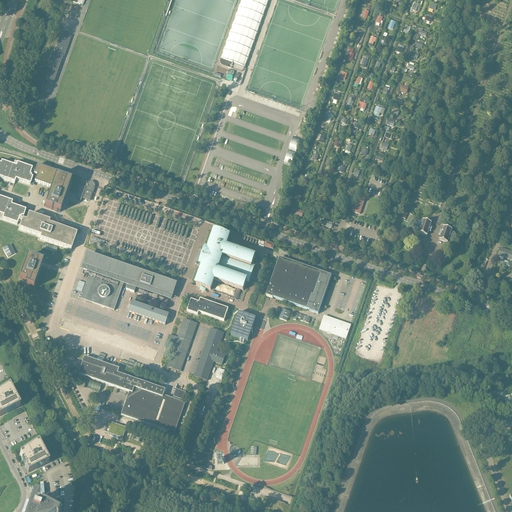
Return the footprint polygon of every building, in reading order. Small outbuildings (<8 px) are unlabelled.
[(220,61),(220,62),(220,63),(221,64),(221,65),(222,66),(223,66),(238,71),(239,72),(240,72),(241,71),(242,71),(243,71),(244,70),(244,69),(245,69),(255,40),(255,37),(268,0),(241,0),(221,59),(220,60),(220,61)] [(60,56),(63,57),(64,57),(71,37),(61,33),(52,59),(51,58),(45,75),(43,79),(54,83),(55,79),(54,79),(60,62),(58,61),(60,56)] [(375,43),(377,39),(375,38),(371,37),(368,44),(373,46),(374,43),(375,43)] [(371,91),(374,84),(369,82),(369,83),(366,82),(366,83),(369,85),(367,90),(371,91)] [(407,94),(409,88),(401,86),(400,92),(407,94)] [(285,109),(286,105),(246,91),(245,95),(258,99),(285,109)] [(71,250),(76,235),(76,234),(48,225),(49,222),(28,215),(24,214),(25,211),(11,206),(12,203),(0,198),(0,178),(14,184),(15,181),(30,186),(30,185),(32,179),(32,178),(31,178),(31,177),(31,176),(30,176),(32,169),(17,164),(16,167),(1,162),(0,165),(0,164),(0,215),(3,217),(2,220),(17,225),(18,222),(21,223),(19,230),(40,237),(40,240),(71,251),(71,250)] [(36,166),(33,175),(36,176),(34,182),(51,188),(44,207),(60,213),(71,182),(64,180),(65,176),(36,166)] [(89,183),(83,181),(76,200),(81,202),(82,198),(90,201),(92,193),(91,193),(92,189),(93,189),(94,189),(94,188),(95,187),(95,186),(95,185),(94,184),(94,183),(93,183),(92,183),(92,182),(91,182),(90,182),(90,183),(89,183)] [(360,215),(366,198),(358,195),(352,212),(360,215)] [(404,205),(399,218),(406,220),(411,207),(404,205)] [(331,229),(333,224),(320,220),(318,225),(325,227),(331,229)] [(423,220),(422,220),(423,221),(422,222),(419,221),(418,222),(417,222),(417,225),(416,228),(417,230),(419,231),(419,232),(418,233),(419,233),(426,235),(426,236),(427,236),(427,235),(428,231),(430,232),(432,227),(429,227),(431,223),(430,222),(423,220)] [(443,227),(442,231),(440,230),(438,235),(441,236),(442,231),(441,236),(439,239),(439,240),(440,240),(447,242),(447,243),(448,242),(447,242),(448,240),(451,241),(453,240),(454,237),(457,238),(458,234),(451,232),(452,230),(452,229),(451,229),(451,230),(444,227),(443,227)] [(226,248),(229,238),(224,236),(225,233),(221,232),(220,234),(215,233),(208,251),(205,251),(200,266),(203,267),(196,286),(201,288),(200,291),(204,292),(205,289),(211,291),(214,281),(243,291),(246,282),(248,283),(254,267),(253,267),(254,265),(255,266),(259,256),(238,249),(237,252),(226,248)] [(275,244),(266,240),(266,242),(264,246),(273,249),(274,246),(275,244)] [(511,252),(500,248),(498,256),(511,260),(511,252)] [(175,285),(88,255),(83,269),(90,272),(81,299),(92,301),(92,302),(109,308),(109,307),(114,311),(124,283),(129,285),(129,287),(127,286),(126,290),(135,293),(136,289),(131,288),(132,286),(170,299),(175,285)] [(43,262),(27,257),(19,279),(26,281),(24,285),(33,289),(43,262)] [(322,273),(279,258),(266,296),(273,299),(273,298),(310,311),(309,311),(318,315),(331,276),(327,275),(326,277),(321,276),(322,273)] [(348,287),(340,309),(344,311),(352,288),(348,287)] [(358,290),(350,313),(355,315),(363,292),(362,292),(358,290)] [(191,300),(187,312),(198,315),(199,313),(224,322),(228,309),(200,300),(197,299),(196,302),(191,300)] [(431,300),(423,327),(432,330),(440,303),(431,300)] [(169,315),(132,302),(128,312),(165,325),(169,315)] [(232,334),(231,336),(241,339),(242,339),(248,341),(250,337),(256,319),(247,316),(245,315),(242,314),(240,313),(239,313),(232,334)] [(393,318),(393,317),(392,316),(386,316),(386,321),(377,321),(382,324),(382,331),(381,333),(379,333),(379,336),(382,336),(382,341),(384,337),(387,337),(387,333),(390,328),(390,327),(393,321),(393,318)] [(319,330),(346,339),(350,326),(324,317),(319,330)] [(418,327),(420,321),(412,319),(410,325),(418,327)] [(174,348),(168,367),(180,372),(197,324),(184,320),(178,339),(169,336),(166,345),(174,348)] [(194,377),(207,381),(214,362),(222,365),(225,355),(217,353),(223,334),(211,329),(194,377)] [(119,369),(85,357),(79,375),(129,392),(121,415),(175,434),(185,403),(164,396),(165,390),(118,374),(119,369)] [(0,416),(20,407),(16,398),(14,399),(12,396),(14,395),(9,386),(4,390),(5,391),(0,394),(0,416)] [(511,417),(511,416),(511,395),(503,399),(511,417)] [(20,455),(25,465),(26,468),(25,468),(28,474),(41,467),(49,463),(44,454),(43,455),(41,452),(42,451),(38,442),(33,446),(34,447),(25,453),(25,451),(20,455)]
